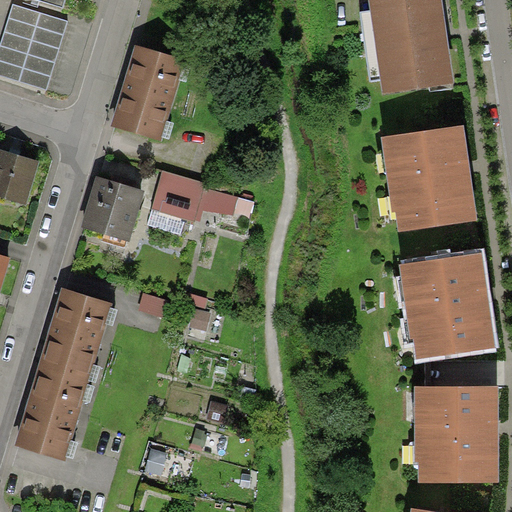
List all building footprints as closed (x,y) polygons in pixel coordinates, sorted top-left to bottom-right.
[(33,0),(64,9),(67,0),(33,0)] [(439,0),(372,0),(374,12),(361,14),(371,82),(383,80),(385,92),(453,82),(447,42),(441,43),(439,31),(444,30),(439,0)] [(42,13),(14,4),(0,48),(0,71),(22,78),(42,13)] [(70,21),(42,13),(22,78),(50,87),(70,21)] [(186,61),(141,47),(115,126),(161,140),(186,61)] [(459,126),(389,136),(391,152),(394,151),(396,170),(389,171),(393,195),(401,194),(403,212),(399,213),(402,229),(472,220),(459,126)] [(39,162),(0,149),(0,191),(27,200),(39,162)] [(203,182),(167,174),(157,211),(193,220),(203,182)] [(144,192),(101,180),(87,228),(130,240),(144,192)] [(476,254),(405,264),(408,279),(411,279),(414,297),(407,297),(411,323),(420,322),(423,340),(418,341),(419,355),(489,345),(476,254)] [(0,293),(10,259),(0,255),(0,293)] [(68,291),(46,366),(87,378),(111,304),(68,291)] [(46,366),(22,445),(63,457),(67,441),(87,378),(46,366)] [(495,386),(424,387),(425,401),(426,401),(426,420),(418,420),(419,446),(427,446),(427,462),(424,462),(424,482),(496,481),(495,386)]
